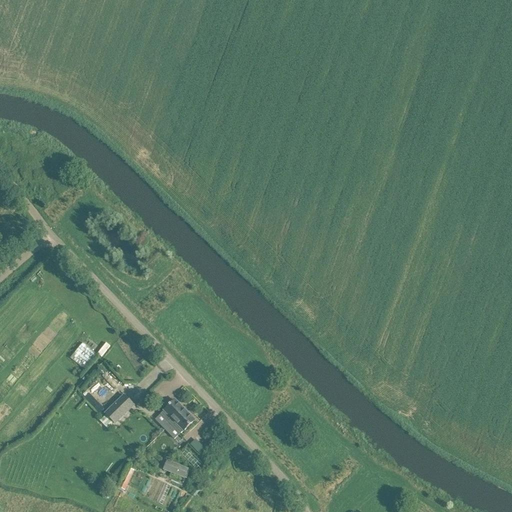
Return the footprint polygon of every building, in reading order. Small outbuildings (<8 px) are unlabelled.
[(102,356),(111,345),(107,342),(98,353),(102,356)] [(81,370),(93,382),(106,370),(94,357),(81,370)] [(115,424),(134,406),(124,396),(105,414),(115,424)] [(175,400),(161,415),(180,435),(195,421),(175,400)] [(94,403),(98,411),(103,409),(98,401),(94,403)] [(168,462),(165,470),(184,478),(187,469),(168,462)]
